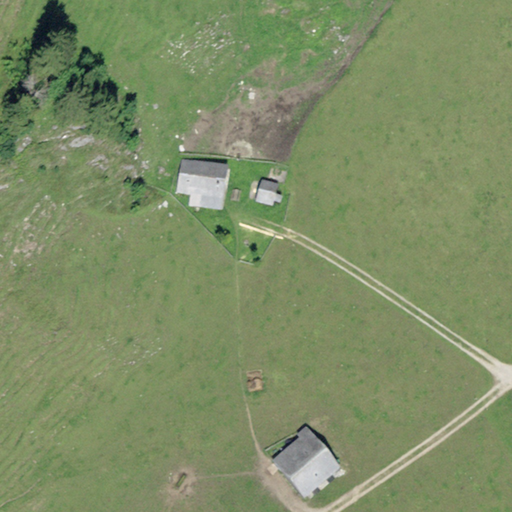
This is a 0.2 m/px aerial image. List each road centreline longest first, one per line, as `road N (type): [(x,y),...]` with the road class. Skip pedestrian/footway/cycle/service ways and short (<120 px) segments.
road 1 (track): [(511,376),(329,256),(233,212)]
road 2 (track): [(511,382),(332,511)]
